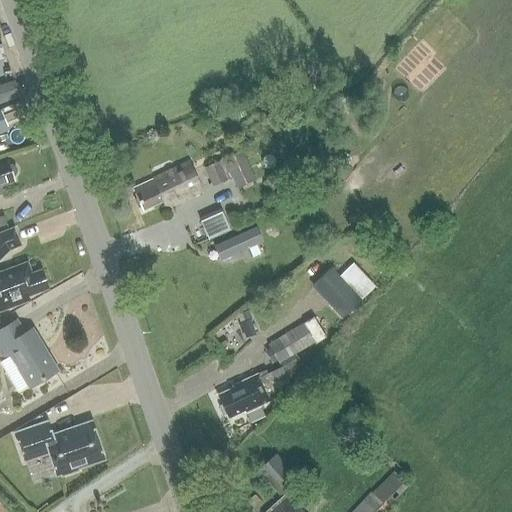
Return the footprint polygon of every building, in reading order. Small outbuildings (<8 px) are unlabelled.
[(6,42),(0,44),(0,72),(13,68),(6,42)] [(385,82),(380,77),(371,90),(377,94),(385,82)] [(13,82),(0,86),(0,105),(19,99),(13,82)] [(3,112),(0,113),(0,130),(9,127),(3,112)] [(231,178),(236,189),(254,181),(241,151),(204,168),(212,187),(231,178)] [(0,193),(1,191),(0,187),(0,184),(13,180),(12,177),(14,175),(15,173),(16,170),(15,168),(13,166),(11,165),(8,166),(7,162),(0,163),(0,193)] [(142,192),(135,195),(142,210),(163,201),(166,208),(201,192),(188,163),(139,186),(142,192)] [(290,186),(282,169),(268,175),(270,178),(264,181),(271,195),(290,186)] [(211,238),(233,228),(224,209),(202,219),(211,238)] [(255,227),(214,246),(221,261),(262,242),(255,227)] [(20,245),(13,228),(0,233),(0,258),(9,250),(20,245)] [(359,294),(374,285),(359,260),(344,269),(359,294)] [(31,274),(26,263),(0,272),(0,311),(29,301),(28,296),(47,288),(41,271),(31,274)] [(310,287),(341,319),(361,300),(330,267),(310,287)] [(267,344),(279,364),(314,342),(315,344),(326,337),(312,316),(267,344)] [(17,320),(0,329),(0,354),(3,360),(22,391),(29,387),(56,371),(32,330),(25,334),(17,320)] [(301,361),(296,353),(282,362),(287,370),(301,361)] [(268,399),(275,396),(272,390),(288,383),(281,368),(266,374),(265,371),(231,386),(232,389),(217,396),(226,417),(242,410),(243,413),(269,401),(268,399)] [(90,423),(50,437),(46,423),(15,434),(24,460),(49,452),(57,474),(60,473),(61,476),(77,470),(76,468),(102,459),(90,423)] [(256,470),(280,496),(263,511),(301,511),(285,494),(299,480),(274,454),(256,470)] [(382,511),(407,486),(392,472),(370,495),(368,493),(350,511),(382,511)] [(238,511),(253,511),(246,503),(238,511)]
